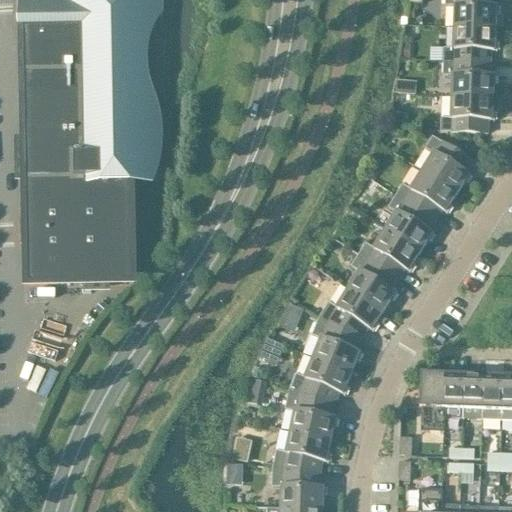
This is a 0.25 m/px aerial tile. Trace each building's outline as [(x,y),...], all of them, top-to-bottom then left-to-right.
[(454,30),(495,31),(495,18),(497,18),(497,19),(498,19),(498,8),(497,8),(497,9),(492,9),(492,0),(444,0),(444,8),(454,9),(454,30)] [(24,142),(25,181),(147,179),(146,166),(145,82),(143,5),(22,7),(24,142)] [(494,45),(495,31),(454,30),(453,51),(443,50),(442,64),(490,66),(490,53),(495,53),(495,54),(497,54),(497,44),(496,44),(496,45),(494,45)] [(401,46),(401,59),(408,60),(409,47),(401,46)] [(489,78),(490,66),(442,64),(442,78),(452,78),(451,99),(492,101),(493,87),(494,87),(494,88),(495,88),(496,78),(495,78),(494,78),(489,78)] [(492,114),(492,101),(451,99),(450,120),(440,120),(440,134),(487,136),(488,123),(493,123),(493,124),(494,124),(494,113),(493,113),(493,114),(492,114)] [(422,174),(457,196),(464,184),(465,185),(464,186),(466,186),(471,177),(470,177),(465,175),(472,164),(432,139),(424,151),(433,156),(422,174)] [(450,207),(457,196),(422,174),(411,192),(402,186),(395,198),(435,223),(442,213),(446,215),(445,216),(447,217),(452,208),(451,207),(451,208),(450,207)] [(147,180),(147,179),(25,181),(26,243),(27,286),(133,284),(132,264),(132,220),(131,181),(147,180)] [(428,234),(435,223),(395,198),(388,210),(396,215),(385,233),(420,255),(427,243),(428,244),(428,245),(429,245),(434,236),(433,236),(428,234)] [(413,266),(420,255),(385,233),(374,251),(365,245),(358,257),(398,282),(405,272),(409,274),(408,275),(410,276),(415,267),(414,266),(414,267),(413,266)] [(391,293),(398,282),(358,257),(351,269),(359,274),(348,292),(383,314),(390,302),(391,303),(391,304),(392,304),(397,295),(396,295),(391,293)] [(376,325),(383,314),(348,292),(337,310),(328,304),(318,320),(361,342),(368,330),(372,333),(372,334),(373,335),(378,326),(377,325),(377,326),(376,325)] [(289,308),(285,318),(297,323),(302,313),(289,308)] [(356,354),(361,342),(318,320),(311,337),(321,341),(313,360),(351,376),(356,363),(357,364),(357,365),(358,365),(362,355),(361,355),(360,356),(356,354)] [(346,389),(351,376),(313,360),(305,380),(296,376),(289,393),(334,407),(339,395),(344,397),(343,398),(345,398),(349,389),(347,388),(347,389),(346,389)] [(444,421),(445,411),(444,411),(445,376),(427,375),(421,375),(419,410),(421,410),(420,434),(444,435),(444,421)] [(445,376),(444,411),(445,411),(444,421),(462,421),(464,377),(463,377),(463,378),(446,376),(445,376)] [(482,422),(483,377),(464,376),(464,377),(462,421),(482,422)] [(501,423),(503,378),(483,377),(482,422),(501,423)] [(511,423),(511,378),(503,378),(501,423),(511,423)] [(331,420),(334,407),(289,393),(285,412),(294,414),(290,434),(330,443),(333,430),(334,430),(334,431),(335,431),(338,421),(337,420),(336,421),(331,420)] [(328,456),(330,443),(290,434),(286,455),(276,453),(272,471),(319,477),(322,464),(327,465),(327,466),(328,466),(330,456),(329,455),(329,456),(328,456)] [(411,449),(412,440),(400,440),(399,449),(411,449)] [(411,449),(399,449),(399,458),(411,458),(411,449)] [(461,461),(461,452),(449,451),(449,460),(461,461)] [(461,452),(461,461),(474,461),(474,452),(461,452)] [(499,465),(500,456),(487,456),(487,465),(499,465)] [(499,465),(511,466),(511,457),(511,456),(500,456),(499,465)] [(410,474),(411,465),(399,464),(398,473),(410,474)] [(499,474),(499,465),(487,465),(486,473),(499,474)] [(511,474),(511,466),(499,465),(499,474),(511,474)] [(460,475),(461,467),(449,466),(448,475),(460,475)] [(461,467),(460,475),(473,476),(473,467),(461,467)] [(319,490),(319,477),(272,471),(271,490),(281,490),(280,511),(313,511),(321,511),(322,499),(323,499),(323,500),(325,500),(325,489),(324,489),(324,490),(319,490)] [(398,473),(398,482),(410,483),(410,474),(398,473)] [(442,493),(418,492),(417,511),(441,511),(441,508),(442,493)]
